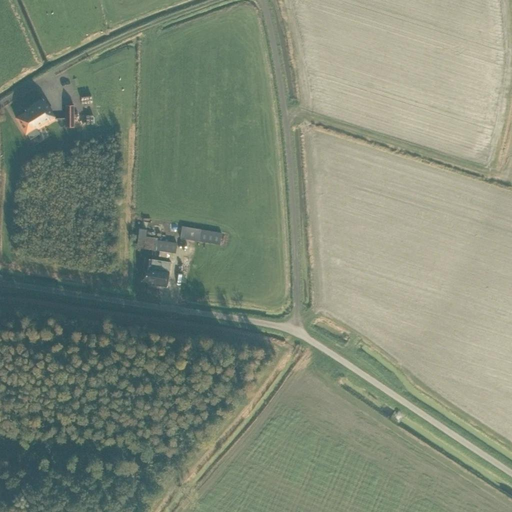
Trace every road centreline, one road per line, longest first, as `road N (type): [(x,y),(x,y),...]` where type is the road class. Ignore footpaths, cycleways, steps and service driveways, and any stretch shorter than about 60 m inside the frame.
road 1 (unclassified): [(511,473),(294,331),(27,286)]
road 2 (track): [(261,0),(286,126),(294,331)]
road 3 (track): [(0,104),(112,41),(219,0)]
